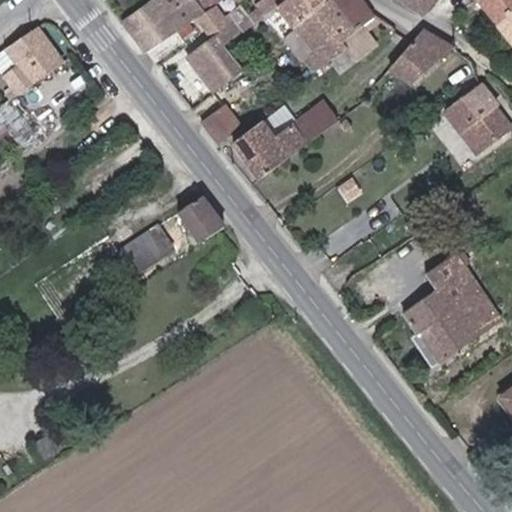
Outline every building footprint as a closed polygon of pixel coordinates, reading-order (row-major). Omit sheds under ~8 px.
[(132,0),(113,0),(123,16),(136,6),(132,0)] [(141,52),(202,12),(194,0),(147,0),(117,20),(141,52)] [(220,0),(194,0),(202,12),(220,0)] [(276,7),(284,0),(261,0),(256,4),(264,15),(276,7)] [(330,0),(284,0),(276,7),(293,29),(330,0)] [(361,0),(330,0),(293,29),(284,35),(315,76),(346,52),(340,44),(375,18),(361,0)] [(428,10),(437,0),(398,0),(410,13),(428,10)] [(511,0),(472,0),(473,3),(491,24),(511,6),(511,0)] [(511,48),(511,6),(491,24),(511,48)] [(182,56),(213,97),(243,74),(222,48),(251,26),(241,12),(182,56)] [(58,59),(36,26),(6,46),(19,63),(3,74),(9,83),(0,91),(7,102),(61,66),(58,59)] [(412,89),(449,48),(428,33),(391,72),(412,89)] [(511,128),(511,127),(478,82),(443,109),(478,155),(511,128)] [(303,144),(334,119),(320,100),(288,125),(303,144)] [(200,123),(216,143),(238,126),(222,105),(200,123)] [(229,146),(255,181),(303,144),(288,125),(269,139),(256,123),(229,146)] [(221,228),(199,199),(175,216),(195,245),(221,228)] [(171,250),(156,229),(116,255),(130,277),(171,250)] [(451,250),(415,277),(425,291),(393,314),(430,364),(499,315),(451,250)] [(511,385),(502,392),(511,406),(511,385)]
